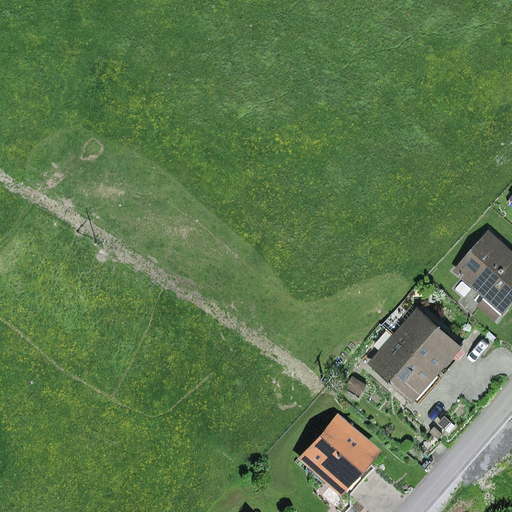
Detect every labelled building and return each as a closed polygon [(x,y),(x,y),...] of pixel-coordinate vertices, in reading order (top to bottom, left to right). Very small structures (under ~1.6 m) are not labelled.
[(511,307),(511,249),(490,230),(456,270),(488,297),(478,308),(497,324),(511,307)] [(465,347),(420,308),(394,337),(439,377),(465,347)] [(439,377),(394,337),(369,365),(414,405),(439,377)] [(353,376),(346,388),(360,396),(367,384),(353,376)] [(336,416),(297,459),(338,495),(377,452),(336,416)] [(444,416),(431,432),(439,439),(453,423),(444,416)]
